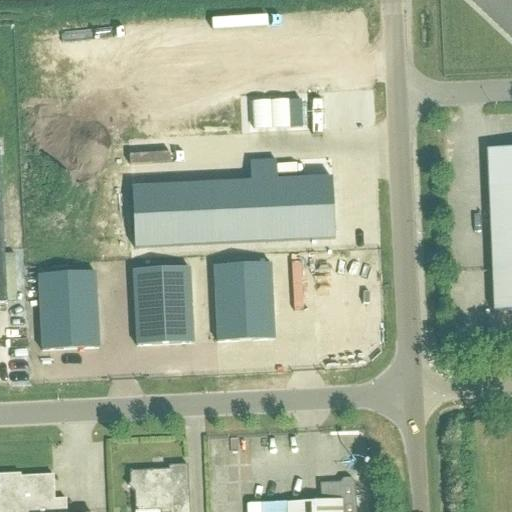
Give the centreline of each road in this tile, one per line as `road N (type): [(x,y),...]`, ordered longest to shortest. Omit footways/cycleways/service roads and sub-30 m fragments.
road 1 (unclassified): [(0,418),(412,396)]
road 2 (unclassified): [(412,396),(388,0)]
